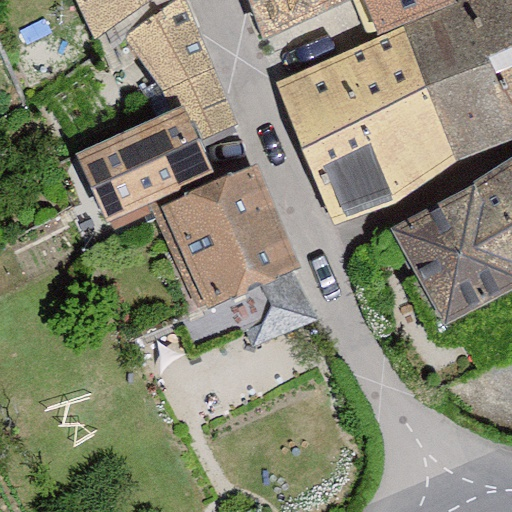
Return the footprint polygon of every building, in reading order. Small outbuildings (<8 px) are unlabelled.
[(130,36),(191,5),(189,0),(85,0),(106,45),(130,36)] [(260,0),(277,45),(377,0),(260,0)] [(378,0),(394,31),(463,0),(378,0)] [(472,164),(511,148),(511,0),(480,0),(420,28),(472,164)] [(196,118),(212,153),(247,135),(191,5),(130,36),(188,121),(196,118)] [(472,164),(420,28),(290,88),(348,228),(413,210),(472,164)] [(212,153),(196,118),(188,121),(96,163),(128,238),(181,217),(230,192),(212,153)] [(272,173),(181,217),(226,316),(248,309),(265,346),(324,321),(305,283),(318,277),(272,173)] [(511,184),(418,238),(468,334),(511,312),(511,184)]
